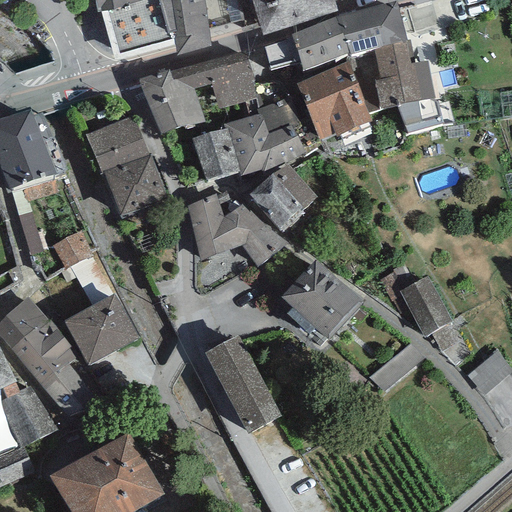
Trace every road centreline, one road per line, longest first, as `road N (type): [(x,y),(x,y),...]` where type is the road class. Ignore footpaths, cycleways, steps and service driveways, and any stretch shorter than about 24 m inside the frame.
road 1 (residential): [(177,195),(226,180),(296,249),(368,298),(448,373),(511,458)]
road 2 (secondary): [(125,75),(381,0)]
road 3 (residential): [(0,340),(77,442),(177,412)]
road 4 (residential): [(186,344),(285,511)]
road 5 (residential): [(177,195),(186,344)]
road 6 (residential): [(0,318),(26,287),(0,186)]
road 7 (residential): [(125,75),(177,195)]
road 8 (secondary): [(0,112),(125,75)]
